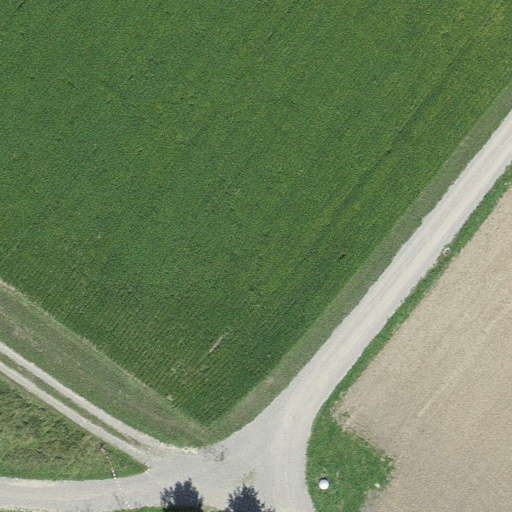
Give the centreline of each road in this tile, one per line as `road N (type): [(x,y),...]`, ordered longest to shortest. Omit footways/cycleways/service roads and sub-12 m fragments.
road 1 (track): [(511,132),(222,475)]
road 2 (track): [(222,475),(0,310)]
road 3 (track): [(222,475),(108,497),(0,492)]
